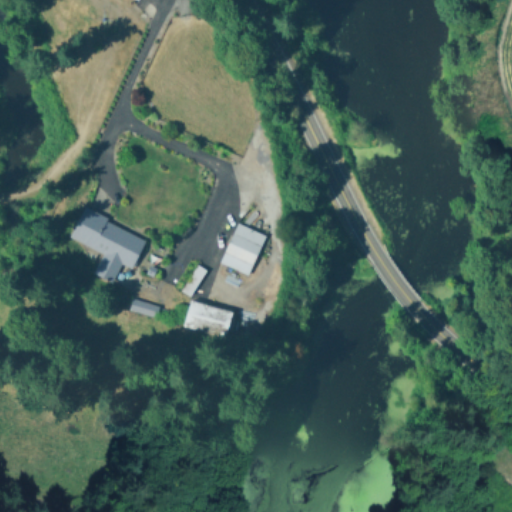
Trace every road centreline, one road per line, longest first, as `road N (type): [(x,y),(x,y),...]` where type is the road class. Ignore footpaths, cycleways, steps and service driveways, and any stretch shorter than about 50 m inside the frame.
road 1 (secondary): [(372,250),(239,0)]
road 2 (secondary): [(492,375),(433,329),(372,250)]
